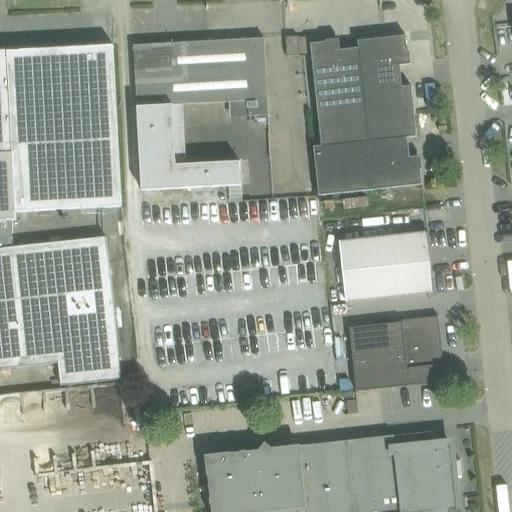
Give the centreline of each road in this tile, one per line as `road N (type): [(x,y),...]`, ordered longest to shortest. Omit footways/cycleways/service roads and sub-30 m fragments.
road 1 (unclassified): [(511,442),(466,0)]
road 2 (unknown): [(118,0),(142,357)]
